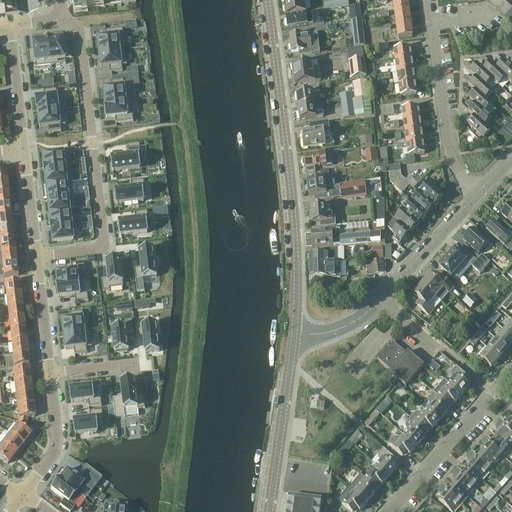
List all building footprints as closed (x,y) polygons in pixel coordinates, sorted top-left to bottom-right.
[(135,0),(72,0),(74,14),(88,12),(88,9),(136,3),(135,0)] [(347,0),(323,0),(324,9),(348,6),(347,0)] [(407,0),(392,0),(394,11),(409,9),(407,0)] [(496,10),(504,1),(502,0),(496,0),(491,6),(496,10)] [(303,2),(284,5),(285,15),(305,12),(305,10),(310,9),(309,1),(303,2)] [(500,14),(508,5),(504,1),(496,10),(500,14)] [(359,5),(349,6),(350,20),(361,19),(359,5)] [(504,18),(511,9),(511,8),(508,5),(500,14),(504,18)] [(409,9),(394,11),(396,25),(411,23),(409,9)] [(313,15),(281,20),(282,30),(297,28),(314,26),(313,15)] [(363,34),(361,19),(350,21),(352,35),(363,34)] [(411,23),(396,25),(398,39),(413,36),(411,23)] [(106,37),(97,38),(99,53),(125,50),(122,29),(105,31),(106,37)] [(317,34),(309,35),(301,36),(301,34),(289,36),(291,53),(298,52),(298,56),(311,55),(320,54),(317,34)] [(52,39),(48,39),(51,66),(66,64),(65,59),(71,59),(70,46),(64,47),(63,38),(52,39)] [(34,50),(28,51),(29,64),(35,63),(36,68),(51,66),(48,39),(44,40),(33,42),(34,50)] [(394,49),(396,61),(412,59),(410,47),(394,49)] [(125,50),(99,53),(100,68),(109,67),(110,73),(123,71),(122,65),(127,65),(125,50)] [(511,71),(509,68),(496,56),(492,56),(493,61),(499,66),(496,69),(506,79),(511,84),(511,83),(511,71)] [(496,69),(483,57),(480,58),(480,62),(486,68),(483,71),(492,80),(499,86),(506,79),(496,69)] [(412,59),(396,61),(393,61),(393,66),(397,66),(397,72),(413,70),(412,59)] [(349,62),(351,78),(366,77),(364,60),(349,62)] [(318,61),(292,64),(294,78),(297,77),(298,84),(320,81),(318,61)] [(467,63),(464,63),(464,67),(476,79),(485,88),(492,80),(483,71),(476,65),(473,69),(467,63)] [(413,70),(397,72),(397,73),(392,74),(393,79),(398,79),(399,84),(415,82),(413,70)] [(75,72),(68,73),(69,84),(76,83),(75,72)] [(485,88),(476,79),(472,83),(466,77),(463,77),(463,81),(475,92),(485,101),(491,93),(485,88)] [(112,88),(103,89),(105,107),(131,104),(129,86),(124,86),(124,80),(111,82),(112,88)] [(339,84),(341,102),(369,99),(367,80),(350,83),(350,82),(339,84)] [(415,82),(399,84),(399,85),(386,86),(387,87),(381,88),(382,94),(395,93),(394,90),(400,90),(400,96),(416,94),(415,82)] [(44,97),(35,98),(37,109),(37,113),(63,110),(62,95),(57,96),(56,90),(44,91),(44,97)] [(485,101),(475,92),(472,96),(465,90),(463,90),(462,94),(468,99),(484,113),(491,107),(485,101)] [(296,94),(298,107),(321,105),(320,99),(313,99),(312,92),(296,94)] [(355,117),(372,115),(369,99),(341,102),(343,119),(355,117)] [(484,113),(468,99),(465,103),(462,102),(462,107),(474,118),(484,127),(491,119),(484,113)] [(105,107),(103,108),(105,119),(106,119),(115,118),(116,124),(133,122),(131,104),(105,107)] [(321,105),(298,107),(299,121),(323,118),(322,111),(321,111),(321,105)] [(402,108),(402,109),(400,109),(400,113),(403,113),(404,121),(420,118),(418,106),(402,108)] [(394,115),(393,107),(382,108),(384,117),(394,115)] [(63,110),(37,113),(39,128),(48,127),(49,133),(61,132),(61,126),(65,125),(63,110)] [(484,127),(474,118),(471,122),(464,116),(461,116),(461,120),(475,132),(471,136),(478,142),(481,138),(483,140),(490,132),(484,127)] [(420,118),(404,121),(405,132),(421,130),(420,118)] [(314,130),(301,132),(303,148),(325,145),(323,134),(329,133),(328,122),(313,124),(314,130)] [(421,130),(405,132),(407,144),(423,142),(421,130)] [(373,135),(361,135),(361,143),(373,143),(373,135)] [(423,142),(407,144),(396,146),(396,150),(402,149),(402,150),(407,149),(408,156),(424,154),(423,142)] [(128,156),(111,158),(113,172),(140,169),(139,156),(141,155),(140,148),(127,149),(128,156)] [(366,149),(366,161),(378,161),(378,148),(366,149)] [(68,152),(42,155),(44,166),(43,166),(44,170),(70,167),(68,152)] [(316,153),(317,156),(303,158),(304,169),(305,169),(306,173),(314,172),(314,167),(325,166),(331,165),(330,152),(316,153)] [(418,184),(414,180),(410,176),(406,180),(401,176),(400,166),(386,167),(389,183),(400,194),(410,184),(414,188),(418,184)] [(70,167),(44,170),(44,174),(46,184),(45,184),(72,181),(70,167)] [(334,199),(333,192),(329,192),(329,190),(326,190),(325,179),(307,181),(308,196),(321,194),(322,200),(334,199)] [(367,192),(374,192),(374,199),(383,199),(382,179),(366,180),(367,192)] [(132,189),(115,191),(117,205),(144,202),(142,188),(144,188),(143,180),(131,182),(132,189)] [(72,181),(45,184),(45,185),(46,185),(47,199),(74,196),(72,181)] [(333,192),(334,199),(334,200),(341,199),(341,200),(367,197),(365,181),(340,184),(332,185),(333,192)] [(431,181),(420,194),(435,207),(443,198),(438,194),(442,190),(431,181)] [(0,204),(8,204),(7,192),(0,192),(0,204)] [(420,194),(412,202),(426,216),(435,207),(420,194)] [(74,196),(47,199),(49,213),(49,214),(71,211),(69,197),(74,196)] [(384,202),(372,203),(373,223),(385,222),(384,202)] [(412,202),(406,208),(403,211),(418,225),(426,216),(412,202)] [(511,203),(511,204),(502,214),(511,223),(511,203)] [(0,204),(0,217),(10,216),(8,204),(0,204)] [(153,208),(154,216),(169,214),(167,206),(153,208)] [(310,208),(312,223),(320,222),(320,228),(336,227),(335,218),(332,218),(331,206),(310,208)] [(71,211),(49,214),(50,224),(50,228),(72,226),(71,211)] [(403,211),(395,220),(410,234),(418,225),(403,211)] [(135,220),(119,222),(120,236),(148,233),(146,219),(148,219),(147,212),(135,213),(135,220)] [(0,228),(11,228),(10,216),(0,217),(0,228)] [(398,246),(410,234),(395,220),(387,229),(395,237),(392,241),(398,246)] [(486,230),(487,230),(483,234),(487,237),(491,234),(492,235),(489,238),(496,244),(499,242),(508,250),(511,245),(511,244),(504,237),(507,234),(494,221),(486,230)] [(385,245),(385,223),(373,223),(373,224),(346,226),(347,235),(340,235),(340,232),(311,234),(312,234),(313,248),(312,248),(312,249),(341,247),(341,248),(370,246),(383,245),(385,245)] [(72,226),(50,228),(51,232),(53,243),(74,241),(72,226)] [(0,240),(13,239),(11,228),(0,228),(0,240)] [(489,243),(473,229),(463,240),(479,255),(489,243)] [(0,253),(14,252),(13,239),(0,240),(0,253)] [(373,247),(373,256),(384,256),(384,246),(373,247)] [(317,250),(316,253),(309,253),(309,262),(338,260),(338,248),(317,250)] [(141,268),(134,269),(137,293),(145,292),(143,278),(157,277),(153,250),(139,251),(141,268)] [(451,278),(466,262),(480,275),(490,264),(482,256),(476,261),(465,251),(460,255),(454,250),(439,267),(451,278)] [(2,265),(16,263),(14,252),(0,253),(2,265)] [(108,278),(101,279),(103,292),(110,291),(110,289),(123,287),(120,260),(106,262),(108,278)] [(338,260),(309,262),(309,276),(328,276),(328,274),(332,274),(332,278),(340,278),(340,266),(338,266),(338,260)] [(381,261),(366,263),(368,276),(383,273),(381,261)] [(16,263),(2,265),(3,277),(17,275),(16,263)] [(72,271),(56,273),(57,285),(56,285),(56,286),(84,282),(82,271),(85,270),(84,263),(71,264),(72,271)] [(430,276),(422,285),(436,297),(441,302),(449,293),(453,289),(442,278),(438,283),(430,276)] [(3,283),(4,283),(5,295),(20,293),(18,281),(3,283)] [(57,287),(56,287),(57,296),(58,296),(58,298),(75,296),(76,303),(88,301),(87,294),(85,294),(84,282),(56,286),(57,287)] [(436,297),(422,285),(414,294),(421,301),(417,306),(429,316),(433,311),(441,303),(436,298),(436,297)] [(5,295),(6,307),(21,305),(20,293),(5,295)] [(470,294),(464,300),(471,307),(477,301),(470,294)] [(133,300),(133,309),(150,308),(150,300),(133,300)] [(507,300),(502,307),(506,310),(511,304),(507,300)] [(132,301),(117,303),(117,311),(133,309),(132,301)] [(6,307),(8,319),(22,317),(21,305),(6,307)] [(472,313),(479,319),(482,316),(475,310),(472,313)] [(70,320),(62,321),(63,335),(85,333),(82,312),(70,314),(70,320)] [(501,316),(496,313),(491,318),(495,322),(501,316)] [(141,315),(142,323),(155,323),(155,315),(141,315)] [(8,319),(9,330),(24,329),(22,317),(8,319)] [(495,322),(491,318),(486,325),(490,329),(495,322)] [(121,329),(108,331),(111,353),(125,352),(123,335),(130,334),(128,321),(121,322),(121,329)] [(138,325),(131,325),(132,338),(139,337),(141,354),(155,353),(152,325),(139,327),(138,325)] [(9,330),(10,342),(25,340),(24,329),(9,330)] [(511,336),(505,330),(497,339),(508,349),(511,344),(511,336)] [(479,340),(484,335),(480,331),(475,337),(479,340)] [(85,333),(63,335),(65,350),(74,349),(74,355),(87,353),(85,333)] [(479,340),(475,337),(470,343),(474,347),(479,340)] [(497,339),(488,348),(500,358),(508,349),(497,339)] [(10,342),(12,354),(26,352),(25,340),(10,342)] [(389,373),(399,382),(405,387),(423,366),(416,359),(407,352),(406,354),(392,342),(377,359),(391,371),(389,373)] [(98,354),(108,353),(107,346),(98,347),(98,354)] [(491,368),(500,358),(488,348),(480,358),(491,368)] [(13,366),(28,364),(26,352),(12,354),(13,366)] [(471,380),(456,367),(451,373),(451,377),(453,379),(449,384),(462,396),(470,387),(467,385),(471,380)] [(13,382),(30,380),(29,368),(12,370),(13,382)] [(15,395),(32,393),(30,380),(13,382),(15,395)] [(433,393),(437,397),(448,406),(452,402),(455,404),(462,396),(449,384),(444,380),(433,393)] [(131,381),(117,383),(120,410),(133,408),(133,410),(141,410),(140,397),(133,398),(131,381)] [(92,386),(70,389),(71,403),(88,401),(89,408),(102,407),(101,399),(94,400),(92,386)] [(16,407),(33,405),(32,393),(15,395),(16,407)] [(444,410),(448,406),(437,397),(433,393),(428,399),(428,403),(430,404),(426,410),(439,421),(447,413),(444,410)] [(33,405),(16,407),(18,419),(19,419),(28,418),(35,417),(33,405)] [(377,409),(366,422),(370,426),(382,413),(377,409)] [(416,412),(410,418),(425,432),(430,427),(432,429),(439,421),(426,410),(422,414),(419,412),(416,412)] [(90,419),(73,421),(75,435),(98,432),(96,419),(103,418),(102,411),(89,412),(90,419)] [(19,419),(18,425),(26,431),(28,418),(19,419)] [(425,432),(410,418),(405,424),(405,428),(408,430),(403,435),(417,447),(424,439),(421,436),(425,432)] [(500,421),(498,423),(511,435),(511,420),(507,425),(502,421),(500,421)] [(511,446),(511,435),(498,423),(496,425),(496,428),(501,432),(497,436),(510,448),(511,446)] [(9,434),(23,445),(31,435),(26,431),(18,425),(17,424),(9,434)] [(357,431),(339,451),(345,455),(362,435),(357,431)] [(2,444),(15,455),(23,445),(9,434),(2,444)] [(393,438),(387,444),(402,458),(407,453),(410,455),(417,447),(403,435),(399,440),(397,438),(393,438)] [(510,448),(497,436),(492,441),(488,437),(485,437),(483,439),(503,456),(510,448)] [(503,456),(483,439),(481,442),(481,444),(486,448),(482,453),(496,465),(503,456)] [(15,455),(2,444),(0,446),(0,458),(8,464),(15,455)] [(398,462),(383,449),(378,455),(378,459),(381,461),(376,466),(390,478),(397,469),(394,467),(398,462)] [(496,465),(482,453),(478,457),(473,453),(471,453),(469,455),(489,473),(496,465)] [(489,473),(469,455),(467,458),(467,460),(472,464),(468,469),(481,481),(489,473)] [(376,466),(365,479),(375,488),(379,484),(382,486),(390,478),(376,466)] [(481,481),(468,469),(464,473),(459,469),(457,469),(455,472),(474,489),(481,481)] [(58,480),(79,497),(87,487),(88,489),(93,482),(83,475),(79,481),(66,471),(59,480),(58,480)] [(474,489),(455,472),(453,474),(453,476),(458,480),(454,485),(467,497),(474,489)] [(365,479),(360,475),(349,488),(367,504),(375,495),(372,492),(375,488),(365,479)] [(58,480),(50,490),(63,500),(59,506),(67,511),(70,511),(74,508),(72,506),(79,497),(58,480)] [(467,497),(454,485),(450,490),(445,485),(443,486),(440,488),(460,505),(467,497)] [(497,494),(502,488),(499,485),(494,491),(497,494)] [(367,504),(349,488),(337,501),(350,511),(354,511),(357,509),(360,511),(367,504)] [(453,511),(460,505),(440,488),(438,490),(439,492),(443,497),(439,502),(450,511),(453,511)] [(497,494),(494,491),(488,498),(491,500),(497,494)] [(318,511),(320,499),(289,495),(287,511),(318,511)] [(486,499),(479,508),(482,511),(489,502),(486,499)]
